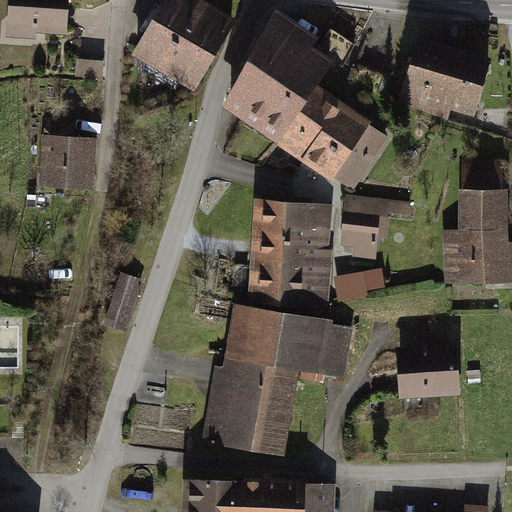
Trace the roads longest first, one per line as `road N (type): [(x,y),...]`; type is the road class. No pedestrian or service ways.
road 1 (residential): [(261,0),(214,102),(168,278),(94,486)]
road 2 (residential): [(94,486),(182,469),(500,469)]
road 3 (unknown): [(95,224),(34,484)]
road 4 (residential): [(122,0),(109,181)]
